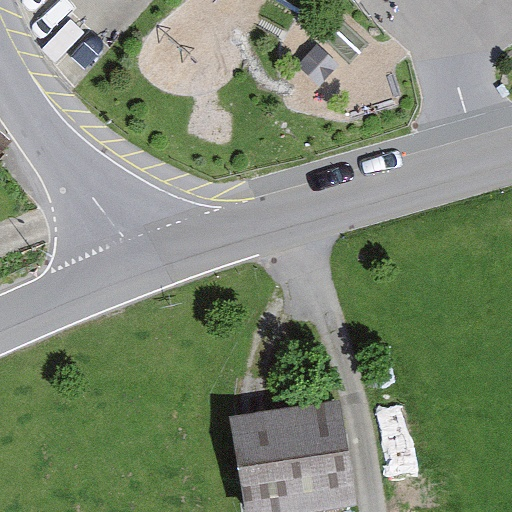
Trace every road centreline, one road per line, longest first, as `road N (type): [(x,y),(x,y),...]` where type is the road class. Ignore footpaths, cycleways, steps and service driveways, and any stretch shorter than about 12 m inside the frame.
road 1 (tertiary): [(138,270),(511,155)]
road 2 (unclassified): [(0,73),(127,242),(138,270)]
road 3 (tertiary): [(0,328),(138,270)]
